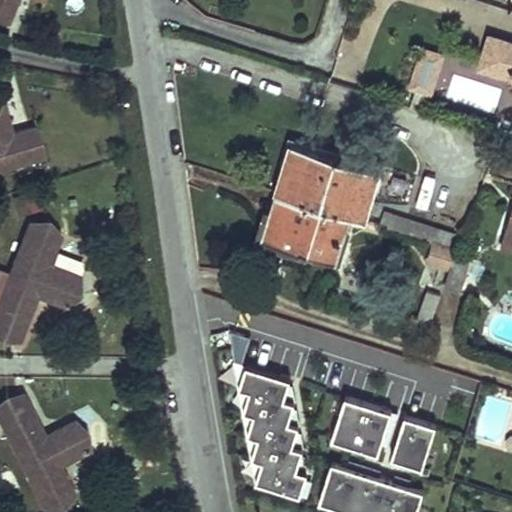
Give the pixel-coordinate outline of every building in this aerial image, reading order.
[(0,0),(0,18),(8,21),(16,0),(0,0)] [(511,42),(487,34),(477,66),(504,74),(511,71),(511,73),(511,42)] [(429,91),(441,52),(420,46),(408,85),(429,91)] [(423,90),(413,86),(407,106),(417,109),(423,90)] [(10,123),(3,99),(0,99),(0,167),(45,155),(36,123),(12,130),(8,131),(6,124),(10,123)] [(291,142),(277,191),(350,214),(362,218),(377,171),(291,142)] [(277,191),(265,237),(336,259),(350,214),(277,191)] [(511,215),(502,246),(511,249),(511,215)] [(49,219),(28,220),(0,292),(0,339),(2,342),(21,339),(39,298),(68,307),(82,293),(81,272),(51,262),(62,232),(49,219)] [(232,332),(231,360),(247,361),(248,333),(232,332)] [(283,401),(288,379),(247,369),(232,429),(255,434),(243,483),(299,497),(305,474),(295,472),(302,447),(288,444),(298,405),(283,401)] [(3,394),(0,398),(0,422),(43,511),(64,509),(75,493),(62,465),(89,451),(89,431),(72,417),(45,430),(23,391),(3,394)] [(375,454),(379,442),(387,444),(391,432),(383,430),(388,414),(336,398),(323,439),(375,454)] [(450,492),(466,438),(431,428),(415,482),(450,492)] [(343,511),(415,511),(422,492),(330,461),(316,503),(343,511)]
